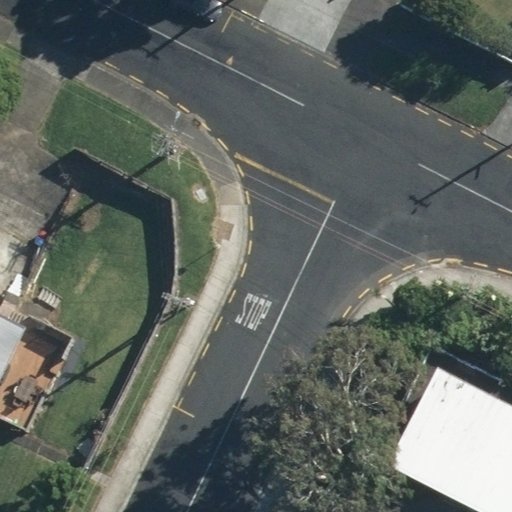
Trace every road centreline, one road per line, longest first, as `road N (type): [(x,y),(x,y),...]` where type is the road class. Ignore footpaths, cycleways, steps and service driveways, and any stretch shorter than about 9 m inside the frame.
road 1 (residential): [(364,137),(185,511)]
road 2 (residential): [(90,0),(364,137)]
road 3 (residential): [(364,137),(511,211)]
